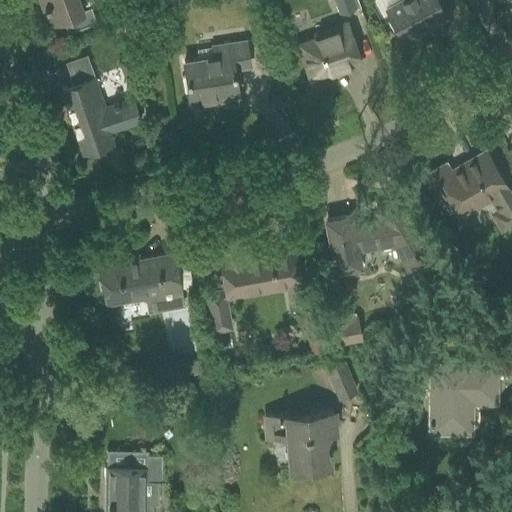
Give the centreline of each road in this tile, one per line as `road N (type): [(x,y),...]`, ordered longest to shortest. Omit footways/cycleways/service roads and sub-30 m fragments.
road 1 (residential): [(41,202),(205,180),(388,126),(480,85),(511,61)]
road 2 (residential): [(41,202),(32,104),(0,18)]
road 3 (residential): [(30,511),(34,334)]
road 4 (residential): [(34,334),(41,202)]
